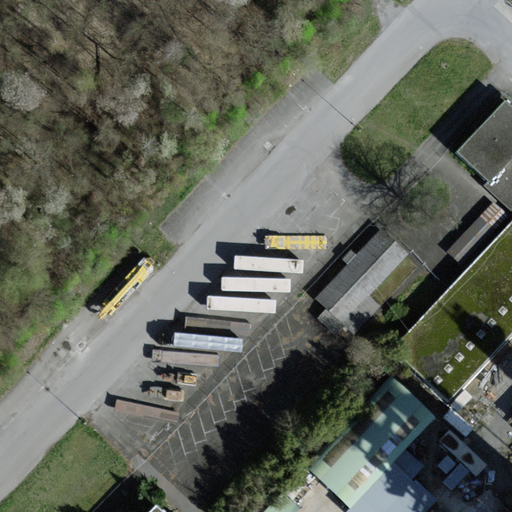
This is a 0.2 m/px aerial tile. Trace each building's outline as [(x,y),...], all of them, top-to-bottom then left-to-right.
[(511,108),(502,99),(455,153),(486,184),(511,152),(511,108)] [(511,327),(511,221),(393,348),(444,400),(511,327)] [(345,317),(357,328),(381,301),(370,291),(408,249),(379,222),(310,299),(338,325),(345,317)] [(390,372),(303,465),(353,511),(421,511),(437,495),(413,473),(424,461),(405,443),(433,413),(390,372)] [(290,511),(299,503),(281,487),(256,511),(290,511)]
